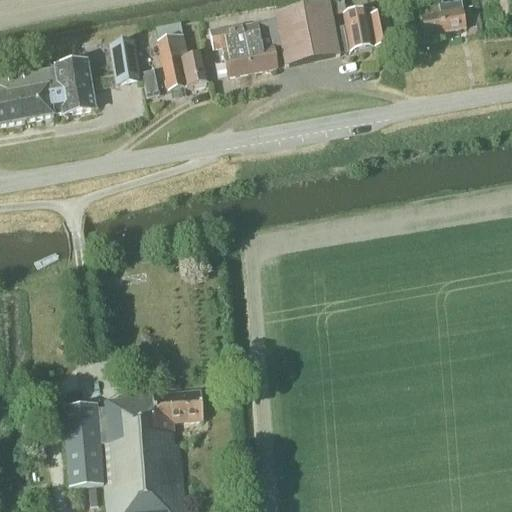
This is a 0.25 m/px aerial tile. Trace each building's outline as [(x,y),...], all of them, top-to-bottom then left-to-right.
[(370,12),(345,16),(342,0),(336,0),(340,18),(342,17),(344,28),(333,31),(338,56),(349,54),(349,55),(390,46),(384,16),(372,18),(370,12)] [(443,36),(465,32),(460,5),(439,9),(438,8),(418,11),(423,40),(443,37),(443,36)] [(285,15),(273,17),(274,23),(279,47),(284,69),(287,69),(295,67),(339,59),(338,56),(333,31),(331,19),(328,6),(327,7),(287,15),(285,15)] [(413,29),(410,8),(397,10),(401,31),(413,29)] [(279,47),(274,23),(239,30),(249,76),(274,71),(270,49),(279,47)] [(219,34),(208,36),(211,53),(222,51),(222,52),(225,67),(214,69),(217,83),(228,80),(249,76),(239,30),(219,34)] [(186,91),(207,86),(201,58),(199,59),(198,55),(189,57),(190,60),(186,61),(181,40),(157,46),(167,95),(185,91),(186,91)] [(132,46),(108,50),(115,89),(139,85),(132,46)] [(63,119),(92,114),(84,67),(55,72),(44,74),(34,76),(36,92),(47,91),(52,120),(52,119),(63,117),(63,119)] [(155,71),(142,75),(148,101),(161,97),(155,71)] [(0,130),(23,126),(23,125),(52,120),(47,91),(36,92),(34,76),(21,78),(22,84),(7,87),(7,82),(0,83),(0,130)] [(99,449),(101,448),(105,511),(182,511),(177,449),(173,449),(172,427),(185,426),(202,425),(200,395),(120,402),(120,406),(104,407),(104,412),(96,413),(95,408),(62,411),(68,492),(102,489),(99,449)]
